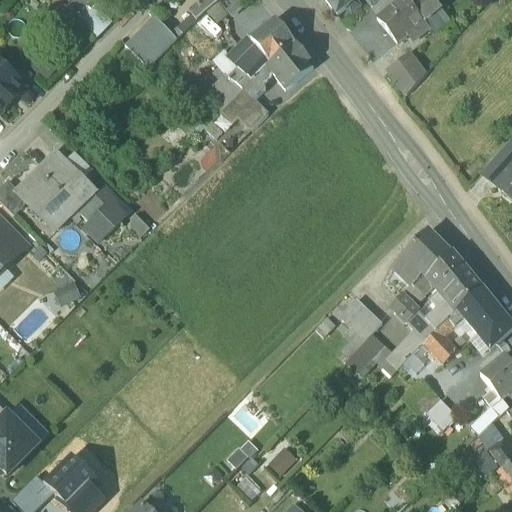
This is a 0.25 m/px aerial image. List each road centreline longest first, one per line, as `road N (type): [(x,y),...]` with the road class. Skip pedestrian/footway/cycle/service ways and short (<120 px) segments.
road 1 (tertiary): [(511,292),(291,0)]
road 2 (residential): [(0,154),(151,0)]
